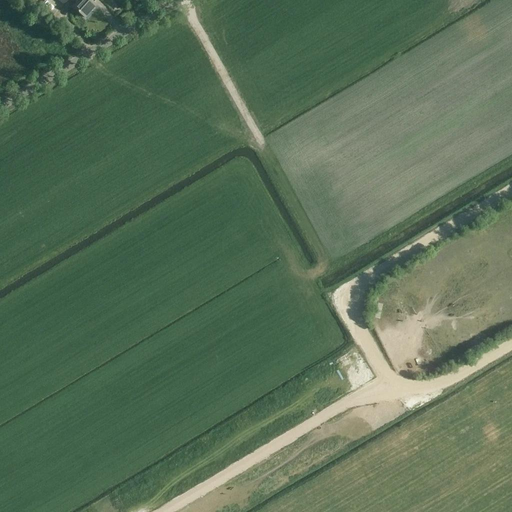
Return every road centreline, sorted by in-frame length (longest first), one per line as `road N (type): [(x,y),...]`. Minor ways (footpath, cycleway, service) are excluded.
road 1 (track): [(162,511),(385,377)]
road 2 (track): [(511,344),(447,382),(395,385),(353,313),(358,289),(373,274)]
road 3 (unclassified): [(176,0),(0,106)]
road 4 (track): [(373,274),(511,192)]
